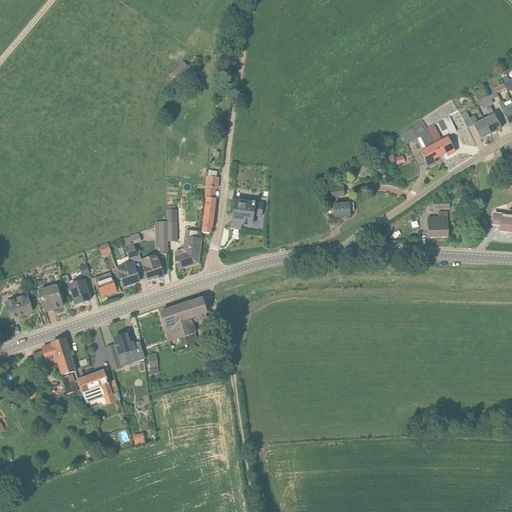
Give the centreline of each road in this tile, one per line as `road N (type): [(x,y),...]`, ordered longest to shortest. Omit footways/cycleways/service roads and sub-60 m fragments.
road 1 (track): [(240,58),(177,51),(104,99),(0,125)]
road 2 (track): [(204,281),(224,343),(253,511)]
road 3 (tertiary): [(0,352),(217,276)]
road 4 (unclassified): [(344,253),(369,228),(511,136)]
road 5 (tertiary): [(344,253),(511,260)]
road 6 (track): [(226,163),(254,0)]
road 7 (tertiary): [(217,276),(344,253)]
